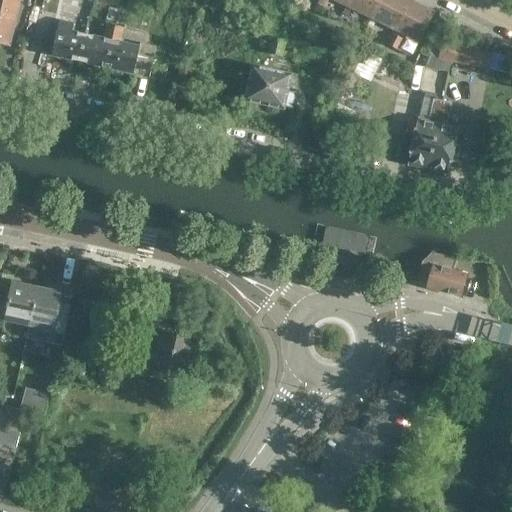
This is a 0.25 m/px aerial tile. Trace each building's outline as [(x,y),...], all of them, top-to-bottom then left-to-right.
[(0,0),(0,17),(13,21),(17,0),(0,0)] [(380,0),(350,0),(347,6),(371,18),(380,0)] [(380,0),(371,18),(395,30),(409,2),(406,0),(380,0)] [(409,2),(395,30),(419,43),(434,14),(409,2)] [(107,21),(115,23),(118,11),(109,9),(107,21)] [(13,21),(0,17),(0,45),(7,47),(13,21)] [(79,63),(84,35),(72,32),(74,24),(59,20),(54,45),(51,57),(79,63)] [(84,35),(79,63),(106,69),(115,27),(107,25),(104,39),(84,35)] [(115,27),(106,69),(134,75),(140,47),(121,43),(124,29),(115,27)] [(284,40),(273,37),(269,55),(280,57),(284,40)] [(428,56),(439,59),(442,44),(443,40),(432,38),(428,56)] [(442,44),(439,59),(439,60),(451,62),(455,46),(442,44)] [(468,49),(455,46),(451,62),(465,65),(468,49)] [(192,66),(180,64),(177,84),(189,86),(192,66)] [(291,107),(294,94),(285,92),(288,77),(254,69),(247,100),(282,108),(283,105),(291,107)] [(409,163),(429,167),(443,102),(434,100),(429,124),(418,121),(415,136),(408,135),(405,150),(411,151),(409,163)] [(451,104),(443,102),(429,167),(448,171),(450,161),(456,162),(459,146),(454,145),(457,130),(446,127),(451,104)] [(370,259),(375,238),(305,223),(300,244),(370,259)] [(422,263),(417,281),(428,284),(427,289),(461,298),(467,276),(451,271),(454,259),(430,252),(422,263)] [(0,306),(0,330),(0,331),(2,321),(27,327),(35,289),(11,284),(5,307),(0,306)] [(61,294),(35,289),(27,327),(52,332),(61,294)] [(192,355),(195,343),(191,342),(192,340),(163,333),(158,355),(142,352),(143,347),(131,344),(125,370),(137,373),(140,361),(156,365),(154,370),(183,377),(189,354),(192,355)] [(76,366),(73,377),(84,380),(87,369),(76,366)] [(20,410),(24,411),(42,415),(45,403),(22,397),(20,410)] [(24,411),(20,410),(1,405),(0,410),(0,418),(21,423),(24,411)] [(0,430),(18,435),(21,423),(0,418),(0,430)] [(0,442),(15,447),(18,435),(0,430),(0,442)] [(0,455),(12,458),(15,447),(0,442),(0,455)] [(0,467),(10,470),(12,458),(0,455),(0,467)] [(10,470),(0,467),(0,480),(5,482),(7,482),(10,470)]
